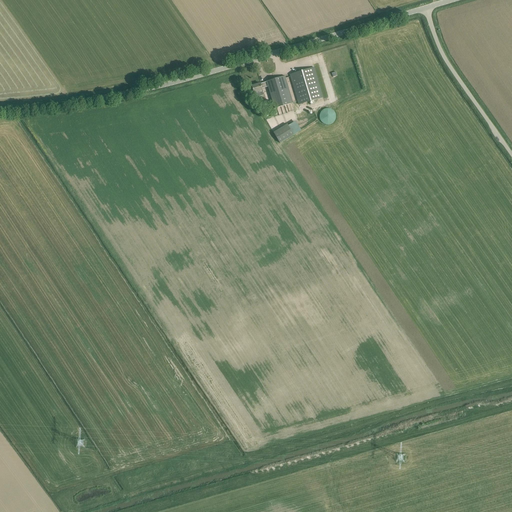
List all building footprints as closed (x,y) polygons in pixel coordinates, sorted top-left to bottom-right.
[(353,57),(344,59),(346,66),(353,64),(354,67),(347,69),(347,70),(350,69),(351,72),(349,73),(351,81),(356,80),(357,84),(360,83),(353,57)] [(323,98),(315,72),(314,67),(290,75),(299,105),(323,98)] [(252,86),(254,92),(254,93),(263,91),(262,88),(268,87),(275,109),(293,103),(285,76),(267,82),(261,84),(261,83),(252,86)] [(335,116),(334,114),(334,112),(333,111),(332,109),(331,108),(329,108),(328,107),(327,107),(325,107),(323,108),(322,108),(321,109),(320,110),(319,112),(318,113),(318,115),(318,117),(318,118),(319,120),(320,121),(321,122),(322,123),(324,124),(326,124),(328,124),(329,123),(331,123),(332,122),(333,120),(334,119),(334,117),(335,116)] [(295,121),(288,126),(287,124),(274,133),(280,143),(301,131),(295,121)]
